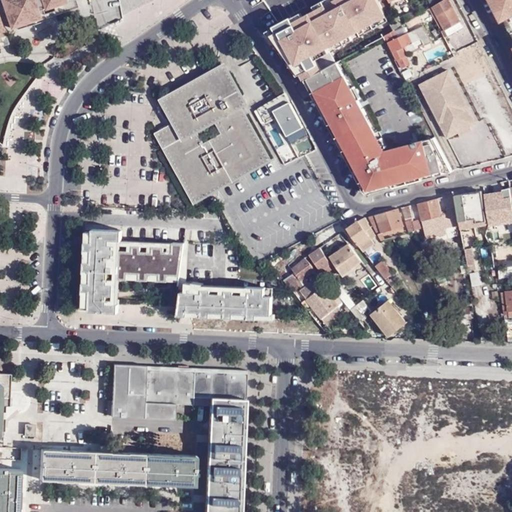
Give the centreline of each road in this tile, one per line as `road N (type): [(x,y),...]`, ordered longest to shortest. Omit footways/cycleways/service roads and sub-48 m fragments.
road 1 (residential): [(229,0),(305,104),(361,205),(511,171)]
road 2 (residential): [(54,198),(57,143),(74,99),(106,66),(205,0)]
road 3 (residential): [(45,336),(284,345)]
road 4 (unknown): [(328,146),(233,199),(233,215),(250,233),(318,194)]
road 5 (residential): [(284,345),(511,354)]
road 6 (residential): [(278,511),(284,345)]
road 7 (residential): [(45,336),(54,198)]
